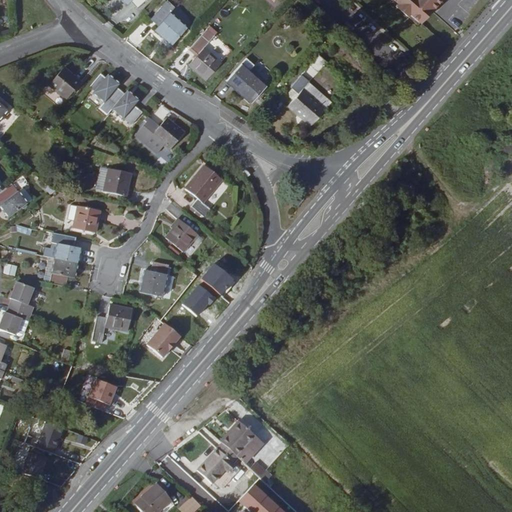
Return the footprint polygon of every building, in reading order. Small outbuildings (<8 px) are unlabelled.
[(171,0),(157,0),(149,11),(156,17),(153,22),(170,36),(184,19),(167,4),(171,0)] [(393,0),(402,7),(404,4),(414,13),(426,0),(393,0)] [(212,27),(204,21),(188,40),(196,46),(187,56),(204,71),(218,54),(201,39),(212,27)] [(229,67),(237,74),(232,78),(249,93),(263,76),(246,61),(252,54),(244,48),(229,67)] [(79,74),(63,60),(48,77),(65,91),(79,74)] [(103,93),(98,100),(106,106),(111,100),(123,86),(115,80),(117,77),(106,68),(104,70),(99,66),(89,79),(94,82),(92,85),(103,93)] [(323,99),(300,80),(307,72),(299,66),(289,78),(290,79),(286,83),(287,88),(291,91),(286,96),(308,116),(323,99)] [(225,72),(232,78),(237,74),(229,67),(225,72)] [(123,86),(111,100),(130,116),(140,104),(132,98),(136,93),(125,84),(123,86)] [(155,121),(148,115),(137,127),(144,133),(150,127),(167,141),(181,124),(164,110),(155,121)] [(135,125),(137,127),(148,115),(145,113),(135,125)] [(195,191),(189,198),(201,208),(208,201),(200,194),(219,172),(202,158),(183,180),(195,191)] [(95,182),(102,184),(106,162),(99,161),(95,182)] [(128,166),(106,162),(102,184),(124,188),(128,166)] [(0,199),(7,209),(25,196),(16,184),(10,176),(0,184),(0,199)] [(21,180),(16,184),(25,196),(30,192),(21,180)] [(199,211),(201,208),(189,198),(187,201),(199,211)] [(93,225),(97,204),(76,199),(72,221),(93,225)] [(172,220),(178,212),(176,210),(169,218),(172,220)] [(182,243),(196,226),(178,212),(172,220),(165,229),(182,243)] [(18,225),(16,231),(30,235),(31,229),(18,225)] [(74,230),(52,225),(47,250),(54,252),(75,257),(79,242),(72,241),(74,230)] [(42,275),(48,276),(54,252),(47,250),(42,275)] [(66,271),(72,272),(75,257),(54,252),(48,276),(64,280),(66,271)] [(160,290),(161,282),(166,258),(151,255),(149,265),(143,263),(138,285),(160,290)] [(168,258),(166,258),(161,282),(168,284),(171,269),(166,268),(168,258)] [(214,263),(201,279),(221,295),(234,280),(214,263)] [(4,264),(3,274),(15,275),(16,265),(4,264)] [(8,292),(10,292),(7,299),(29,307),(31,300),(24,298),(30,282),(14,276),(8,292)] [(199,283),(182,304),(198,317),(209,304),(210,306),(216,299),(199,283)] [(155,296),(150,301),(156,306),(161,301),(155,296)] [(106,311),(96,309),(93,324),(103,326),(104,320),(126,324),(130,302),(108,298),(106,311)] [(4,306),(3,306),(0,313),(0,323),(13,329),(19,312),(26,314),(29,307),(7,299),(4,306)] [(145,337),(161,349),(178,328),(163,315),(145,337)] [(236,427),(226,438),(247,457),(266,436),(243,414),(234,424),(236,427)] [(251,461),(247,457),(226,438),(201,466),(216,479),(217,478),(225,486),(238,472),(233,467),(240,460),(257,476),(262,471),(251,461)] [(255,456),(251,461),(262,471),(266,466),(255,456)] [(290,511),(257,481),(240,500),(252,511),(290,511)] [(137,507),(142,511),(170,511),(179,503),(174,498),(158,484),(137,507)] [(193,493),(181,506),(187,511),(192,511),(202,502),(193,493)]
